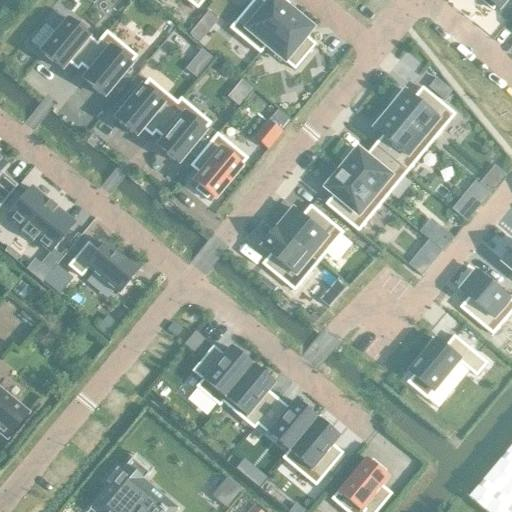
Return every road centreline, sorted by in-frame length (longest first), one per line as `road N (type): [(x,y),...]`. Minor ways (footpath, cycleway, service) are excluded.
road 1 (residential): [(378,55),(186,281)]
road 2 (residential): [(511,185),(404,311),(347,320),(301,372)]
road 3 (residential): [(186,281),(0,505)]
road 4 (residential): [(186,281),(0,126)]
road 5 (residential): [(301,372),(186,281)]
